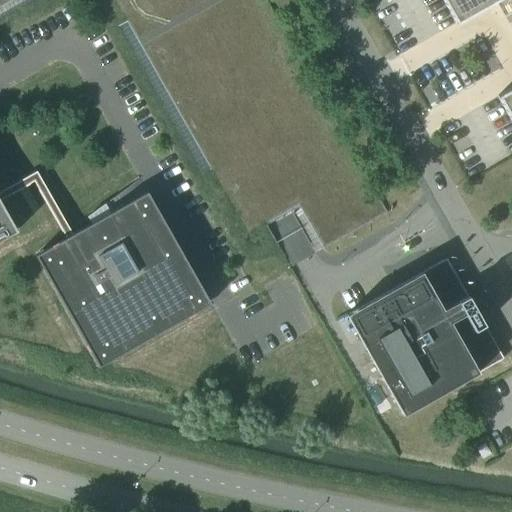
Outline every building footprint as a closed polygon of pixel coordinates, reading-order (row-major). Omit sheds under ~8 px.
[(0,0),(0,19),(33,0),(114,0),(126,21),(117,27),(202,176),(211,171),(247,235),(264,225),(265,226),(276,220),(298,208),(322,250),(387,213),(265,0),(0,0)] [(511,87),(496,96),(511,124),(511,0),(441,0),(456,24),(498,0),(511,0),(511,87)] [(109,213),(90,224),(72,235),(69,230),(36,172),(0,191),(0,200),(33,181),(48,208),(65,238),(35,256),(98,367),(210,304),(146,192),(109,213)] [(0,240),(16,232),(0,202),(0,240)] [(345,315),(374,366),(474,309),(453,271),(427,285),(420,273),(345,315)] [(474,309),(374,366),(381,379),(402,416),(502,359),(474,309)]
